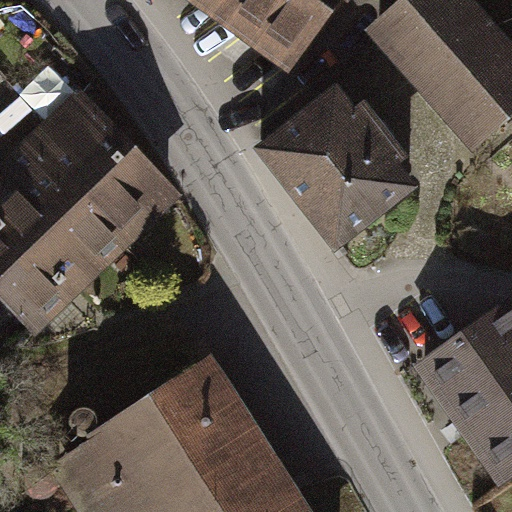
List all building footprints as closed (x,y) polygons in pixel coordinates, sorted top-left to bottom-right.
[(215,0),(292,56),(335,0),(215,0)] [(474,143),(511,110),(511,47),(471,0),(422,0),(380,36),(474,143)] [(410,185),(340,93),(265,151),(335,243),(410,185)] [(173,195),(85,103),(0,183),(0,292),(34,328),(173,195)] [(506,488),(511,484),(511,303),(423,363),(506,488)] [(304,511),(217,370),(65,463),(95,511),(304,511)]
